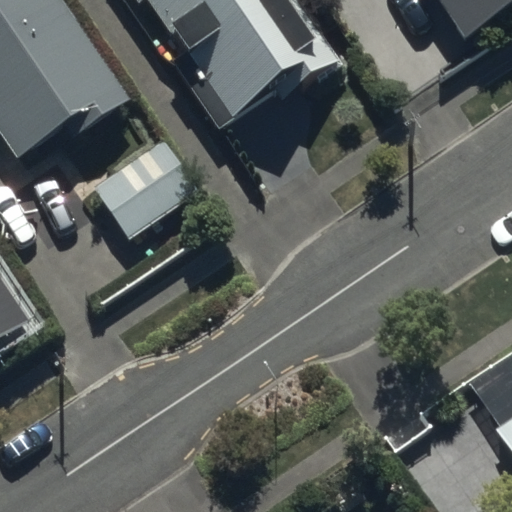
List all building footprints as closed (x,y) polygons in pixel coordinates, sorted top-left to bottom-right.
[(0,0),(0,142),(22,174),(76,138),(83,149),(131,115),(51,0),(0,0)] [(341,75),(289,0),(125,0),(137,16),(145,10),(179,59),(171,65),(224,142),(280,102),(287,112),(341,75)] [(511,0),(432,0),(463,45),(511,11),(511,0)] [(160,153),(95,199),(133,251),(198,206),(160,153)] [(0,279),(0,338),(28,320),(0,279)] [(511,425),(493,438),(511,466),(511,425)]
